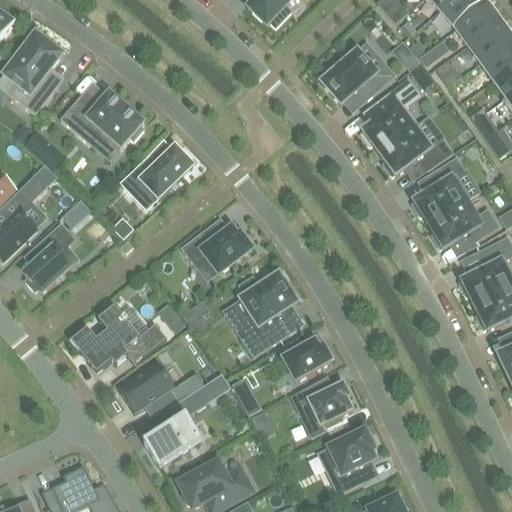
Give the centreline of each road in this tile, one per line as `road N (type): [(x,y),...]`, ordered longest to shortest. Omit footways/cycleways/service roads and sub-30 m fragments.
road 1 (residential): [(33,0),(154,90),(283,231),(377,389),(435,511)]
road 2 (residential): [(511,478),(386,232),(268,83),(179,0)]
road 3 (residential): [(0,319),(85,428)]
